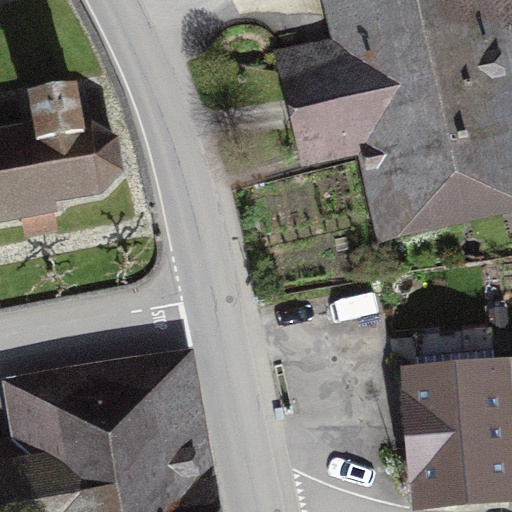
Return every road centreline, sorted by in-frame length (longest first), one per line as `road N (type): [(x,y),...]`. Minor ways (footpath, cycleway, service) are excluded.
road 1 (secondary): [(213,297),(176,140),(118,0)]
road 2 (secondary): [(260,511),(213,297)]
road 3 (unclassified): [(0,337),(213,297)]
